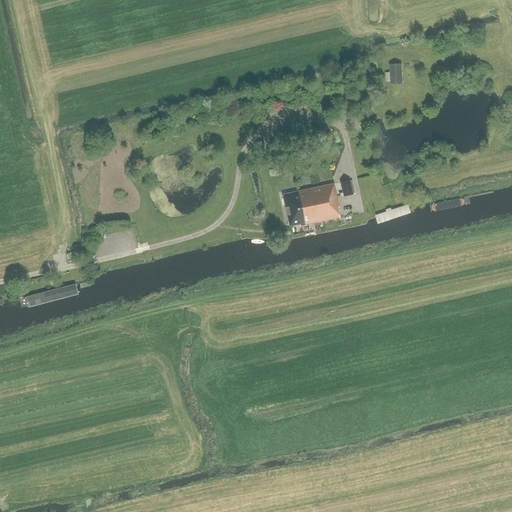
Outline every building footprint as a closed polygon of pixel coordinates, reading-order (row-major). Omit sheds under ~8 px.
[(390,73),(391,82),(391,85),(402,84),(401,64),(390,65),(390,73)] [(353,195),(350,181),(341,183),(344,196),(353,195)] [(334,184),(283,195),(290,226),(301,224),(301,226),(339,218),(337,208),(339,207),(334,184)] [(464,197),(430,204),(431,212),(466,205),(464,197)] [(69,261),(84,257),(82,251),(67,254),(69,261)] [(74,282),(27,297),(29,306),(77,291),(74,282)]
